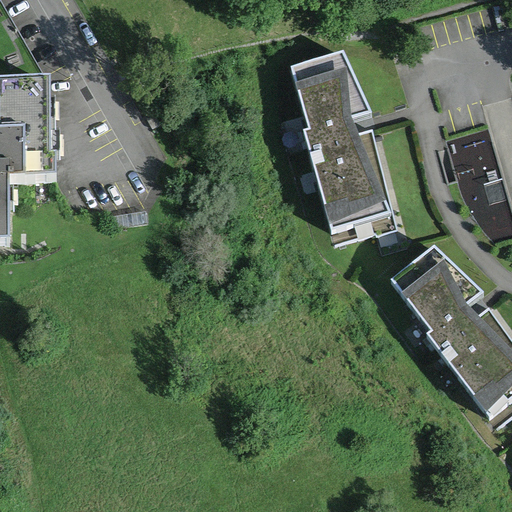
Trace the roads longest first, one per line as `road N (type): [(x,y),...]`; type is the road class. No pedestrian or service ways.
road 1 (residential): [(511,44),(428,74),(422,99),(454,226),(511,284)]
road 2 (residential): [(53,0),(146,165)]
